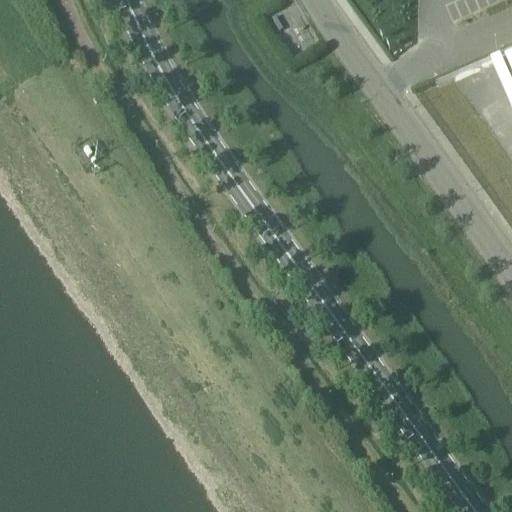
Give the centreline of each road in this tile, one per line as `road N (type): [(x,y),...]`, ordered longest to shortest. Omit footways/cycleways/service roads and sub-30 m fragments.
road 1 (tertiary): [(472,511),(222,171),(120,0)]
road 2 (unclassified): [(511,279),(314,0)]
